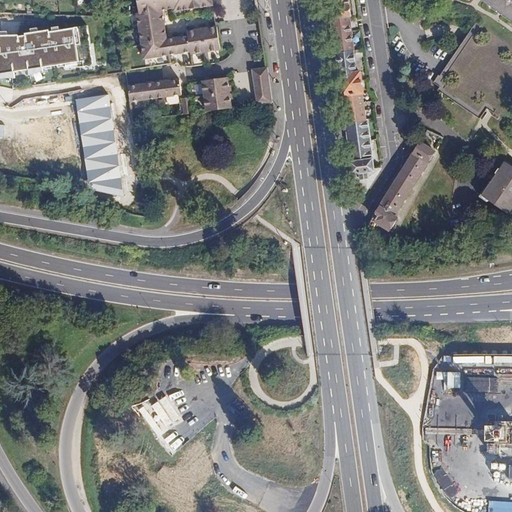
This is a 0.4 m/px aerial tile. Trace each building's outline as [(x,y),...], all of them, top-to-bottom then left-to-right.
[(137,0),(140,12),(137,13),(144,59),(189,52),(190,54),(221,50),(217,27),(188,32),(188,36),(167,39),(163,10),(175,8),(175,11),(213,5),(212,0),(137,0)] [(365,192),(381,168),(374,170),(367,120),(365,121),(362,96),(363,96),(359,71),(356,71),(348,15),(350,15),(348,0),(328,0),(355,194),(365,192)] [(511,0),(483,0),(485,1),(484,2),(511,20),(511,0)] [(105,74),(95,17),(0,13),(0,87),(11,89),(105,74)] [(437,90),(441,93),(441,92),(479,118),(486,108),(493,112),(492,115),(497,119),(511,97),(511,45),(476,22),(440,76),(438,74),(433,82),(440,86),(437,90)] [(253,70),(233,74),(238,106),(258,103),(253,70)] [(228,77),(203,81),(207,111),(232,108),(228,77)] [(180,79),(129,86),(129,91),(131,101),(182,94),(180,79)] [(407,162),(373,215),(377,217),(374,221),(389,230),(397,218),(394,216),(435,151),(420,141),(407,162)] [(482,196),(508,214),(511,207),(511,166),(506,162),(482,196)]
